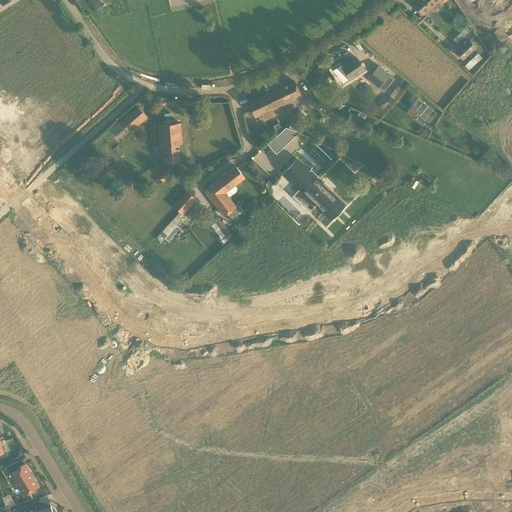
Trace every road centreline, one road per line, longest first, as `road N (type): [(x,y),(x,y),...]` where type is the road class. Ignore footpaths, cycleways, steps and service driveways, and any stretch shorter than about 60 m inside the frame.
road 1 (unclassified): [(389,0),(289,65),(198,91),(123,74),(64,0)]
road 2 (residential): [(0,184),(51,231),(115,316),(153,337)]
road 3 (residential): [(417,504),(365,308)]
road 4 (residential): [(256,333),(308,511)]
road 5 (residential): [(153,337),(138,388),(166,511)]
road 6 (residential): [(0,408),(19,418),(81,511)]
road 7 (residential): [(365,308),(405,289),(464,237)]
road 8 (unknown): [(229,88),(243,155),(202,186)]
